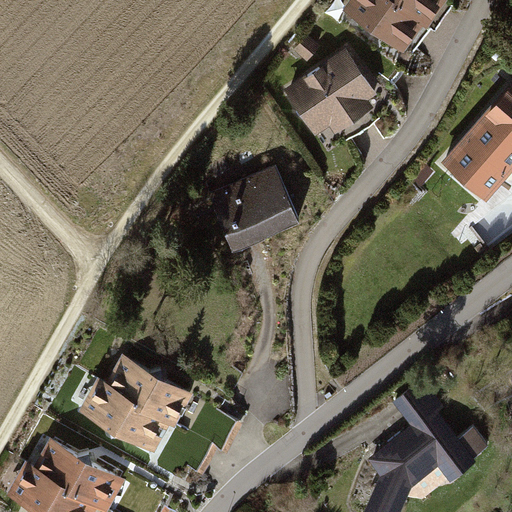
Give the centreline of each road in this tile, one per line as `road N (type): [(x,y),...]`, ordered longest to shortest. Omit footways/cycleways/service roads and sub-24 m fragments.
road 1 (track): [(0,446),(101,265),(301,0)]
road 2 (residential): [(218,511),(247,479),(511,268)]
road 3 (track): [(0,157),(101,265)]
